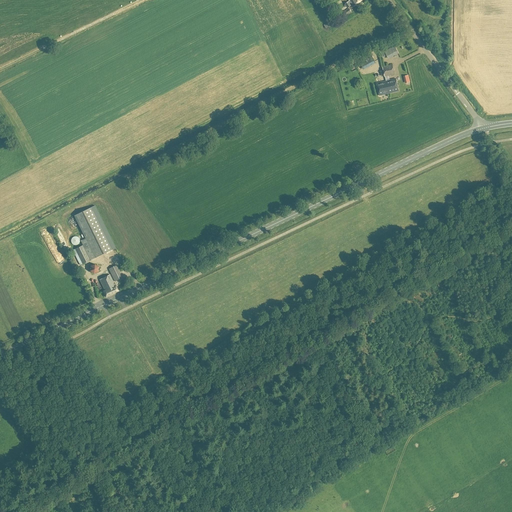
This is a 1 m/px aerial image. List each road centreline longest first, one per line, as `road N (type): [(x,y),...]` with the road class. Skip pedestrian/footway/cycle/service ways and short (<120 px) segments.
road 1 (secondary): [(484,127),(0,354)]
road 2 (track): [(89,472),(511,215)]
road 3 (unclassified): [(484,127),(388,0)]
